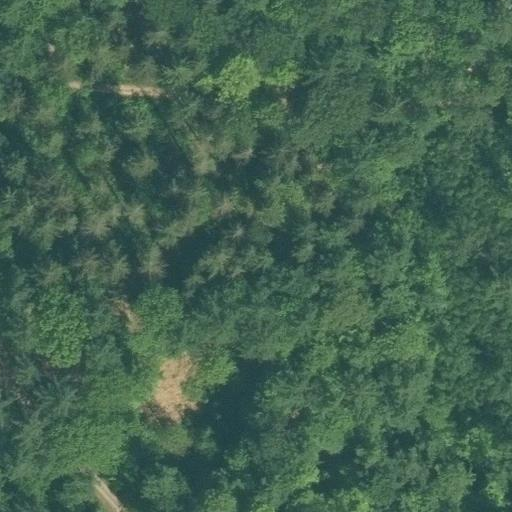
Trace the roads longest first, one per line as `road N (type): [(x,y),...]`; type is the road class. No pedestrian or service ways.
road 1 (track): [(511,101),(273,100),(0,83)]
road 2 (track): [(110,511),(0,384)]
